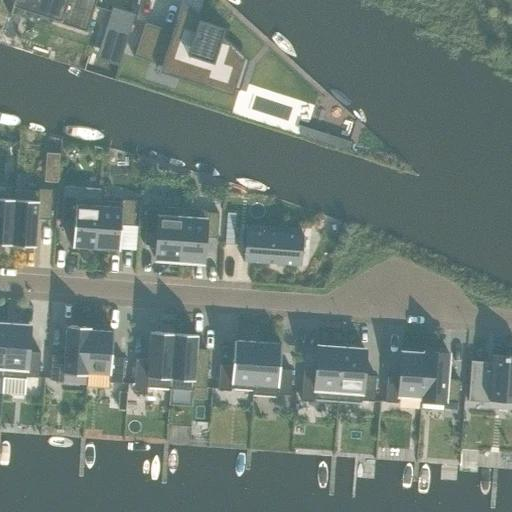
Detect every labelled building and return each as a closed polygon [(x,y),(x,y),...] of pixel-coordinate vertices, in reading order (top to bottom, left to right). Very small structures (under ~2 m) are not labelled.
[(16,0),(11,17),(13,17),(15,9),(55,21),(54,23),(88,34),(98,0),(16,0)] [(203,18),(184,1),(174,33),(146,24),(135,59),(183,74),(181,81),(207,89),(209,83),(230,89),(242,53),(224,37),(226,29),(202,22),(203,18)] [(102,35),(99,46),(121,53),(124,42),(133,14),(111,8),(102,35)] [(331,135),(314,130),(311,138),(328,144),(331,135)] [(360,144),(345,140),(342,148),(357,153),(360,144)] [(46,181),(60,181),(61,152),(47,152),(46,181)] [(14,195),(10,245),(33,247),(35,219),(49,220),(51,190),(38,189),(38,192),(14,190),(14,195)] [(0,244),(10,245),(14,195),(0,193),(0,244)] [(72,247),(95,249),(99,201),(76,199),(76,196),(63,196),(61,221),(73,222),(72,247)] [(99,201),(95,249),(119,251),(121,225),(133,226),(135,201),(122,200),(122,203),(99,201)] [(155,260),(179,261),(182,208),(159,207),(158,209),(146,208),(144,233),(157,234),(155,260)] [(182,208),(179,261),(202,263),(204,237),(217,238),(218,213),(206,212),(206,210),(182,208)] [(303,234),(245,230),(246,231),(243,261),(243,262),(301,266),(301,265),(298,265),(300,235),(303,235),(303,234)] [(29,326),(6,324),(2,377),(25,379),(26,377),(38,378),(40,353),(27,352),(29,326)] [(87,373),(90,330),(90,327),(66,326),(64,353),(51,352),(49,380),(62,381),(63,374),(87,376),(87,373)] [(113,331),(90,330),(87,373),(109,375),(108,382),(121,383),(123,358),(111,357),(113,331)] [(201,349),(211,348),(210,330),(200,330),(201,349)] [(169,389),(173,333),(150,332),(148,360),(135,359),(133,394),(146,395),(147,387),(169,389)] [(197,335),(173,333),(169,389),(193,391),(193,387),(206,388),(208,354),(196,353),(197,335)] [(252,390),(256,342),(233,340),(232,366),(219,365),(217,390),(231,391),(231,389),(252,390)] [(281,343),(256,342),(252,390),(252,395),(277,397),(277,395),(289,395),(291,370),(279,369),(281,343)] [(335,401),(339,348),(314,346),(312,372),(303,371),(300,401),(314,402),(314,399),(335,401)] [(364,350),(339,348),(335,401),(361,403),(361,401),(373,401),(375,376),(363,375),(364,350)] [(423,354),(420,398),(420,400),(444,402),(443,409),(457,410),(459,380),(446,379),(448,353),(424,351),(423,354)] [(420,398),(423,354),(401,352),(399,378),(386,377),(385,402),(398,403),(398,396),(420,398)] [(511,358),(508,358),(508,357),(503,357),(503,359),(491,358),(491,367),(484,367),(485,363),(471,362),(471,361),(470,361),(467,402),(468,402),(469,392),(489,394),(488,400),(511,401),(511,358)] [(127,392),(119,392),(117,409),(125,410),(127,392)]
